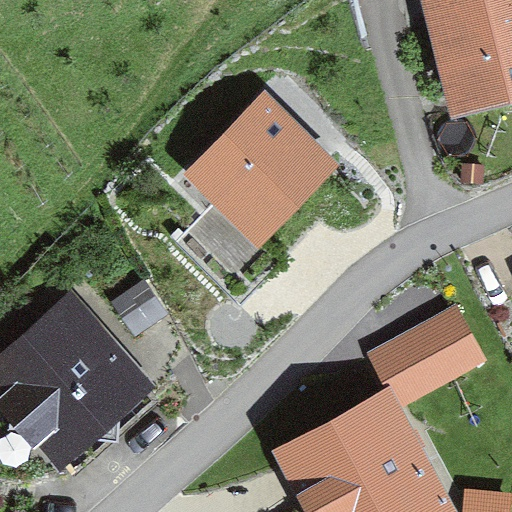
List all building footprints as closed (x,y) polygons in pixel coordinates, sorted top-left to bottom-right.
[(511,0),(424,0),(450,106),(511,90),(511,0)] [(189,173),(180,182),(207,207),(175,241),(241,303),(283,260),(295,272),(364,201),(330,168),(342,155),(264,81),(182,166),(189,173)] [(144,278),(112,299),(135,334),(167,313),(144,278)] [(73,288),(0,349),(0,397),(58,467),(149,379),(73,288)] [(457,302),(375,346),(405,401),(487,357),(457,302)] [(387,378),(273,441),(312,511),(438,511),(455,503),(387,378)] [(510,511),(511,500),(511,490),(464,486),(461,511),(510,511)]
